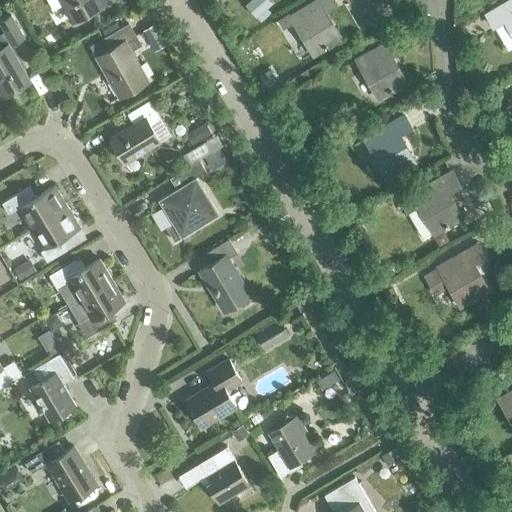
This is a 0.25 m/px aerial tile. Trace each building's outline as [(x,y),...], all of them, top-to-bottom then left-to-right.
[(99,0),(60,0),(71,19),(101,3),(99,0)] [(250,0),(245,5),(256,17),(272,3),(269,0),(250,0)] [(312,52),(339,36),(323,10),(335,3),(332,0),(313,0),(278,21),(282,28),(293,21),(312,52)] [(511,32),(511,0),(508,0),(486,14),(493,26),(503,19),(511,32)] [(11,42),(12,43),(23,37),(10,15),(0,20),(0,22),(5,31),(0,33),(0,90),(3,95),(29,80),(8,44),(11,42)] [(95,55),(119,95),(146,80),(129,49),(139,43),(127,23),(101,38),(107,48),(95,55)] [(256,38),(262,47),(277,38),(271,28),(256,38)] [(355,58),(377,96),(405,80),(390,54),(401,48),(394,36),(355,58)] [(109,136),(124,160),(159,139),(149,123),(160,116),(149,99),(127,112),(133,122),(109,136)] [(363,137),(385,175),(413,160),(400,137),(398,133),(409,126),(403,114),(363,137)] [(185,133),(192,144),(211,133),(204,122),(185,133)] [(164,226),(173,240),(217,213),(194,174),(204,168),(198,158),(175,172),(181,182),(156,197),(171,222),(164,226)] [(441,227),(460,216),(445,190),(457,183),(450,171),(411,193),(399,200),(406,213),(418,206),(440,245),(449,240),(441,227)] [(31,227),(67,206),(54,184),(35,196),(28,186),(1,202),(7,213),(18,206),(31,227)] [(67,206),(31,227),(44,248),(40,250),(46,261),(67,249),(60,238),(80,227),(67,206)] [(235,300),(236,302),(249,294),(227,257),(236,251),(228,237),(205,251),(211,261),(198,269),(222,308),(235,300)] [(459,304),(487,289),(471,262),(483,255),(476,244),(423,274),(434,293),(448,285),(459,304)] [(68,304),(111,279),(99,258),(84,266),(78,256),(48,274),(57,289),(59,288),(68,304)] [(111,279),(68,304),(78,321),(76,322),(85,337),(116,319),(110,308),(124,300),(111,279)] [(254,331),(264,348),(287,335),(277,318),(254,331)] [(29,387),(49,419),(74,403),(62,383),(73,377),(58,352),(32,368),(39,381),(29,387)] [(185,399),(201,425),(235,405),(228,392),(229,386),(241,380),(228,358),(206,370),(214,383),(185,399)] [(0,364),(0,387),(22,374),(13,359),(1,366),(0,364)] [(297,414),(294,416),(285,414),(283,423),(268,432),(278,448),(267,455),(280,477),(292,469),(290,465),(317,449),(297,414)] [(69,500),(96,484),(72,445),(55,455),(49,445),(23,461),(30,472),(46,462),(69,500)] [(206,483),(217,502),(249,483),(226,445),(199,462),(210,481),(206,483)] [(373,511),(375,511),(354,476),(323,494),(334,511),(373,511)]
